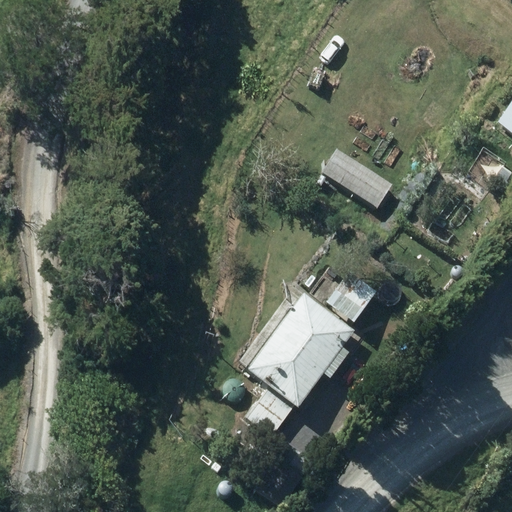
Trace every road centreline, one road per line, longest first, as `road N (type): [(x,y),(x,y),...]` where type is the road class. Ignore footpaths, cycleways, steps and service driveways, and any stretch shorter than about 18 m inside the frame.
road 1 (unclassified): [(31,0),(8,69),(0,363)]
road 2 (unclassified): [(390,443),(511,288)]
road 3 (unclassified): [(390,443),(511,426)]
